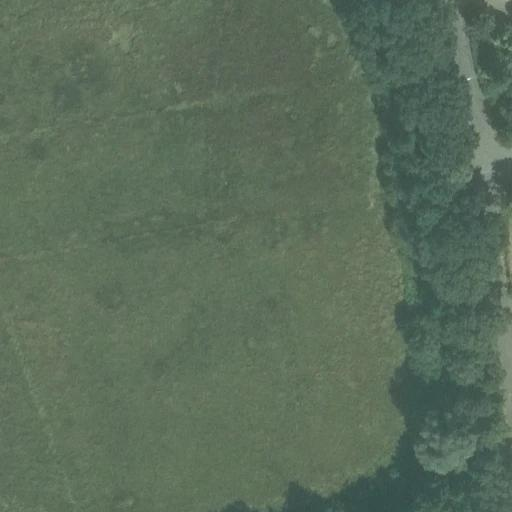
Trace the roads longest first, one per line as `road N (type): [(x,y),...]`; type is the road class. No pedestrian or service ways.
road 1 (unclassified): [(511,348),(478,150)]
road 2 (unclassified): [(478,150),(451,0)]
